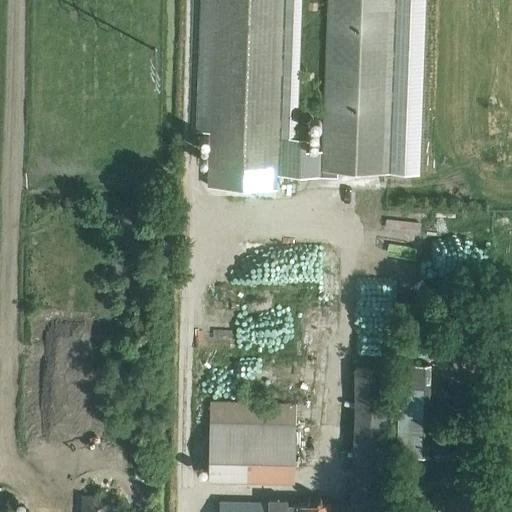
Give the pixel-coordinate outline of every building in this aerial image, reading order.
[(199,0),(195,134),(211,134),(209,187),(248,189),(274,189),(275,169),(322,171),(323,161),(308,160),(309,138),(294,137),(299,0),(199,0)] [(328,0),(323,161),(322,171),(386,173),(412,174),(418,0),(328,0)] [(349,505),(331,505),(220,502),(219,511),(380,511),(386,369),(353,368),(349,505)] [(209,466),(297,468),(298,405),(211,403),(209,466)] [(428,408),(397,407),(396,456),(427,457),(428,408)] [(114,511),(115,496),(80,495),(79,511),(114,511)]
